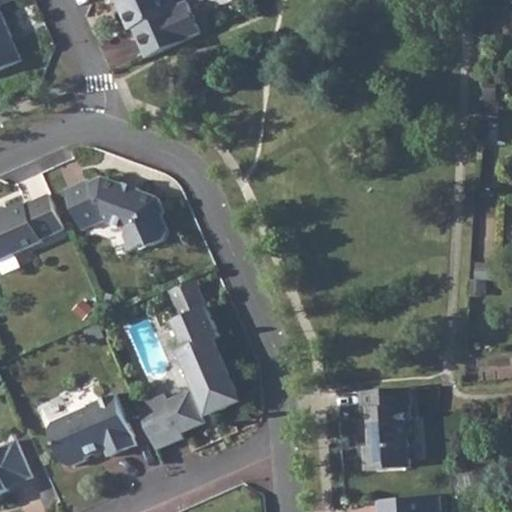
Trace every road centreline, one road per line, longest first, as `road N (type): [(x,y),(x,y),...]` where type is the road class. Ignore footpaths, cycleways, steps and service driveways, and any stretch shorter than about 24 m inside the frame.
road 1 (residential): [(96,130),(180,159),(196,176),(282,353),(288,444)]
road 2 (residential): [(288,444),(120,511)]
road 3 (residential): [(96,130),(101,85),(63,0)]
